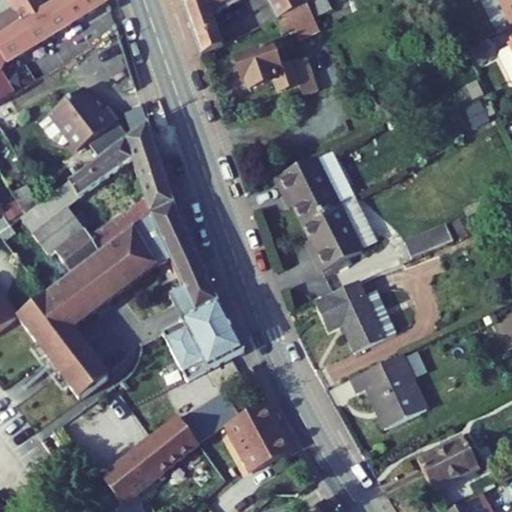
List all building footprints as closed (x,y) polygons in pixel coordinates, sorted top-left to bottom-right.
[(7,0),(13,9),(0,16),(0,37),(1,39),(2,40),(48,12),(40,0),(7,0)] [(0,16),(13,9),(7,0),(5,0),(0,3),(0,16)] [(67,0),(48,12),(2,40),(1,39),(0,39),(0,103),(14,95),(2,76),(7,66),(109,3),(107,0),(67,0)] [(194,0),(198,9),(213,0),(194,0)] [(238,49),(229,25),(227,18),(261,0),(279,0),(291,22),(322,7),(318,0),(213,0),(198,9),(216,59),(238,49)] [(261,0),(227,18),(229,25),(277,0),(261,0)] [(322,7),(291,22),(297,38),(309,31),(314,43),(332,34),(322,7)] [(331,93),(320,59),(294,67),(288,49),(250,62),(257,84),(261,82),(264,92),(289,83),(292,93),(313,87),(317,98),(331,93)] [(40,126),(54,144),(63,147),(69,143),(77,153),(117,123),(107,110),(101,114),(83,91),(49,116),(51,118),(40,126)] [(5,105),(0,120),(14,125),(19,110),(5,105)] [(128,110),(137,129),(147,124),(141,105),(128,110)] [(145,201),(150,217),(174,206),(170,192),(165,179),(148,125),(44,203),(55,218),(69,209),(71,207),(70,205),(132,161),(141,187),(145,201)] [(368,199),(344,154),(329,161),(353,207),(368,199)] [(353,207),(329,161),(288,182),(296,199),(301,196),(308,210),(316,226),(353,207)] [(25,217),(38,207),(27,187),(13,195),(20,208),(25,217)] [(301,196),(296,199),(303,212),(308,210),(301,196)] [(381,224),(368,199),(353,207),(365,232),(381,224)] [(56,254),(85,231),(69,209),(55,218),(44,203),(42,204),(38,207),(25,217),(22,219),(51,257),(56,254)] [(74,276),(68,280),(47,296),(19,319),(81,402),(109,379),(73,330),(156,269),(172,262),(185,291),(171,298),(175,306),(212,288),(174,206),(150,217),(149,220),(74,277),(74,276)] [(140,206),(90,239),(85,231),(56,254),(74,276),(74,277),(149,220),(140,206)] [(332,259),(327,261),(336,277),(392,246),(381,224),(365,232),(353,207),(316,226),(325,245),(332,259)] [(25,217),(20,208),(6,219),(11,228),(22,219),(25,217)] [(2,213),(0,214),(0,235),(0,236),(11,228),(6,219),(2,213)] [(412,258),(452,242),(445,224),(404,240),(412,258)] [(332,259),(325,245),(321,248),(327,261),(332,259)] [(373,282),(330,301),(343,331),(358,325),(369,353),(412,331),(391,288),(379,295),(373,282)] [(175,306),(183,323),(219,303),(212,288),(175,306)] [(0,333),(19,319),(0,293),(0,333)] [(162,333),(187,383),(245,353),(219,303),(183,323),(162,333)] [(415,355),(365,379),(373,395),(381,391),(400,431),(441,411),(415,355)] [(227,426),(252,474),(292,453),(277,424),(281,422),(278,416),(271,403),(227,426)] [(183,425),(198,444),(222,429),(209,409),(183,425)] [(103,480),(123,506),(199,446),(198,444),(183,425),(180,420),(103,480)] [(475,436),(430,459),(446,490),(490,466),(475,436)] [(332,511),(326,501),(311,511),(332,511)] [(482,511),(478,503),(461,511),(482,511)]
